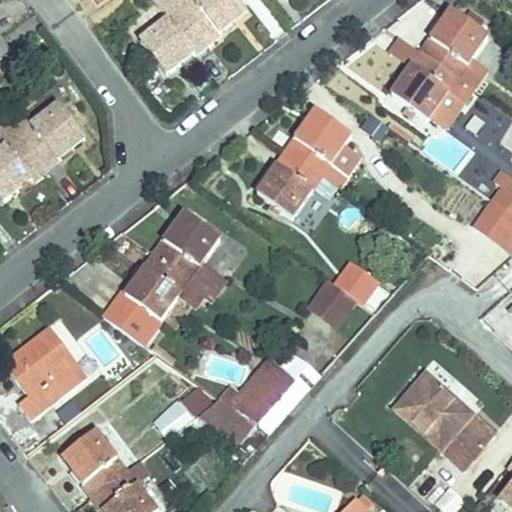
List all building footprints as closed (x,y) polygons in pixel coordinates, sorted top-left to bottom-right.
[(169,45),(182,64),(210,43),(173,0),(150,0),(162,15),(136,34),(153,57),(169,45)] [(216,5),(222,0),(173,0),(210,43),(232,26),(216,5)] [(245,16),(232,0),(222,0),(216,5),(232,26),(245,16)] [(452,9),(420,50),(466,85),(482,98),(495,83),(478,70),(498,45),(452,9)] [(376,44),(357,76),(386,93),(406,61),(376,44)] [(169,45),(153,57),(167,75),(182,64),(169,45)] [(420,50),(389,90),(435,125),(466,85),(420,50)] [(0,131),(0,137),(27,172),(59,149),(45,131),(59,120),(44,99),(12,123),(0,131)] [(0,131),(12,123),(0,106),(0,131)] [(314,110),(300,128),(314,139),(328,121),(314,110)] [(73,139),(59,120),(45,131),(59,149),(73,139)] [(300,128),(279,156),(320,189),(356,141),(328,121),(314,139),(300,128)] [(0,191),(27,172),(0,137),(0,191)] [(291,226),(320,189),(279,156),(250,195),(291,226)] [(498,215),(475,196),(454,223),(477,241),(498,215)] [(177,211),(169,223),(187,235),(195,224),(177,211)] [(169,223),(149,251),(189,282),(199,268),(218,240),(195,224),(187,235),(169,223)] [(189,282),(149,251),(120,292),(114,292),(93,318),(131,347),(146,328),(126,312),(132,302),(159,322),(178,297),(189,282)] [(201,291),(209,297),(220,284),(199,268),(189,282),(201,291)] [(189,282),(178,297),(190,306),(201,291),(189,282)] [(358,300),(332,282),(313,310),(339,328),(358,300)] [(131,347),(140,355),(157,332),(155,326),(159,322),(132,302),(126,312),(146,328),(131,347)] [(511,317),(505,309),(493,320),(511,340),(511,317)] [(29,417),(88,369),(58,332),(8,373),(27,397),(18,404),(29,417)] [(277,353),(262,370),(287,394),(245,443),(252,451),(311,387),(277,353)] [(209,408),(212,410),(245,443),(287,394),(262,370),(232,401),(224,393),(209,408)] [(431,495),(464,459),(398,397),(386,411),(377,420),(365,433),(431,495)] [(175,417),(185,431),(195,424),(207,414),(196,400),(175,417)] [(370,414),(377,420),(386,411),(379,404),(370,414)] [(207,414),(195,424),(230,459),(245,443),(212,410),(207,414)] [(185,431),(175,417),(171,411),(144,429),(159,450),(185,431)] [(93,467),(78,477),(93,500),(136,468),(110,429),(81,449),(93,467)] [(66,459),(78,477),(93,467),(81,449),(66,459)] [(136,468),(149,488),(166,477),(153,455),(136,468)] [(136,468),(93,500),(101,511),(165,511),(149,488),(136,468)] [(511,511),(511,483),(493,504),(503,511),(511,511)]
